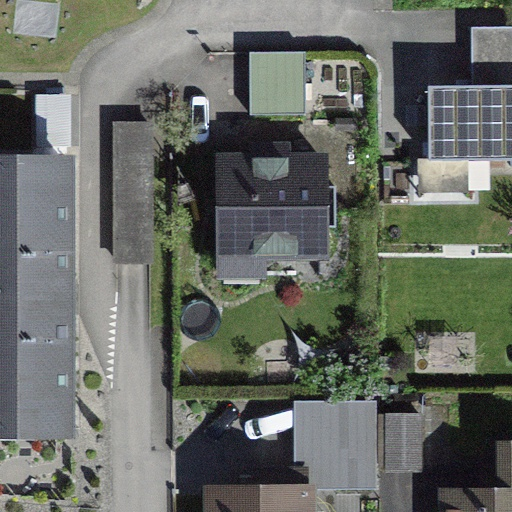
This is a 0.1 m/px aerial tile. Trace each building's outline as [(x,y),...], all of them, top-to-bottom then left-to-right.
[(511,31),(480,32),(482,91),(418,93),(420,169),(511,166),(511,31)] [(308,61),(250,61),(250,107),(307,107),(308,61)] [(70,98),(37,99),(38,149),(71,148),(70,98)] [(133,131),(116,131),(117,261),(151,260),(150,131),(133,131)] [(325,159),(219,160),(221,277),(327,275),(325,159)] [(11,164),(0,163),(0,432),(70,432),(70,301),(70,164),(32,164),(11,164)] [(374,482),(374,401),(314,401),(315,462),(335,462),(335,483),(374,482)] [(421,414),(390,414),(390,479),(421,479),(421,414)] [(511,511),(511,443),(498,444),(498,494),(454,493),(453,511),(511,511)] [(308,511),(308,472),(211,473),(210,511),(308,511)]
